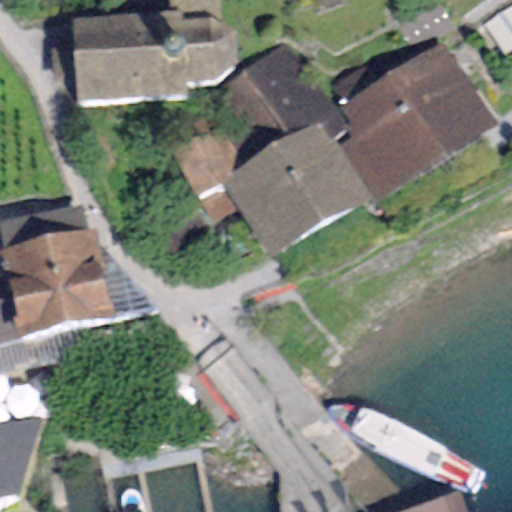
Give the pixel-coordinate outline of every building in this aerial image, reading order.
[(180,38),(180,25),(74,32),(76,56),(56,57),(58,93),(78,91),(80,115),(183,109),(182,103),(215,101),(238,78),(234,50),(211,36),(180,38)] [(322,93),(287,49),(190,129),(224,189),(322,130),(339,158),(353,149),(339,126),(398,91),(384,65),(322,93)] [(495,138),(448,61),(398,91),(445,168),(495,138)] [(445,168),(398,91),(339,126),(353,149),(339,158),(373,213),(445,168)] [(339,158),(322,130),(224,189),(275,273),(373,213),(339,158)] [(91,266),(84,217),(0,229),(0,293),(9,353),(104,339),(103,332),(156,324),(103,264),(91,266)] [(0,354),(9,353),(0,293),(0,354)]
